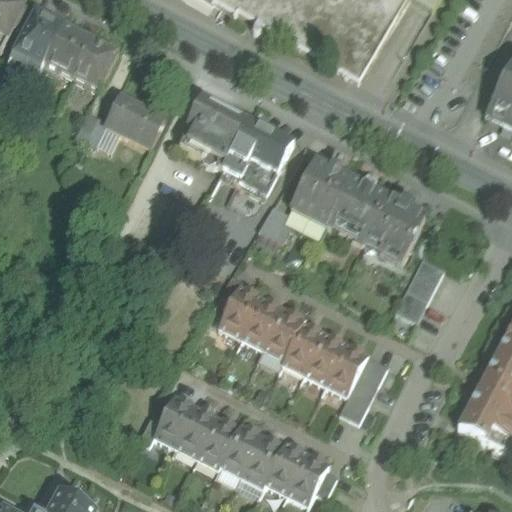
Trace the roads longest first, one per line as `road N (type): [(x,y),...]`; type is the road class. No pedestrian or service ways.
road 1 (tertiary): [(511,200),(116,0)]
road 2 (residential): [(211,395),(367,468),(381,507)]
road 3 (residential): [(259,277),(434,366)]
road 4 (residential): [(434,366),(389,462),(381,507)]
road 5 (residential): [(511,245),(434,366)]
